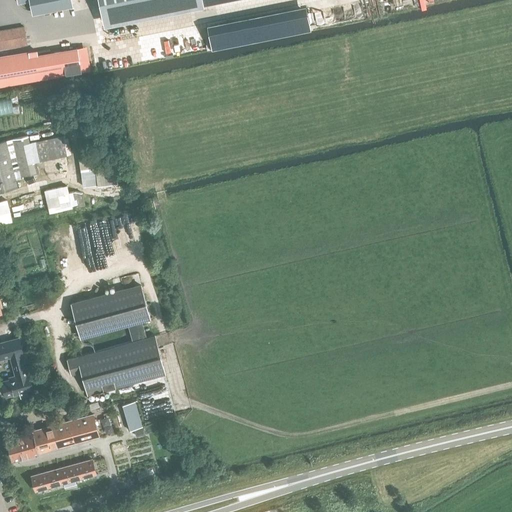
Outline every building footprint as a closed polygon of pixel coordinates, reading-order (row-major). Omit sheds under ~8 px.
[(18,0),(21,3),(24,6),(28,7),(32,7),(33,12),(72,4),(71,0),(18,0)] [(99,0),(103,17),(182,2),(193,7),(228,0),(99,0)] [(23,26),(0,29),(0,48),(14,46),(25,44),(27,44),(23,26)] [(82,71),(78,48),(37,55),(41,78),(82,71)] [(0,85),(41,78),(37,55),(36,50),(26,52),(15,54),(0,56),(0,85)] [(28,135),(12,138),(12,139),(20,176),(36,173),(34,162),(40,160),(45,159),(41,140),(41,139),(35,141),(30,142),(28,135)] [(62,135),(41,139),(41,140),(45,159),(71,154),(68,137),(63,138),(62,135)] [(0,190),(17,187),(6,140),(0,141),(0,190)] [(78,156),(79,162),(82,187),(95,185),(92,160),(94,160),(93,154),(90,155),(90,150),(91,150),(90,143),(79,144),(80,151),(79,151),(80,156),(78,156)] [(104,170),(96,171),(97,184),(97,185),(105,184),(118,183),(115,165),(104,167),(104,170)] [(67,185),(44,190),(49,212),(72,207),(72,205),(78,203),(78,206),(85,204),(82,192),(81,192),(75,191),(69,192),(67,185)] [(6,199),(0,200),(0,222),(11,220),(6,199)] [(67,358),(71,373),(81,371),(87,394),(165,372),(154,334),(147,336),(142,320),(151,318),(141,282),(71,301),(81,337),(128,324),(132,340),(67,358)] [(3,392),(5,393),(5,395),(26,390),(26,392),(33,390),(30,377),(29,373),(28,373),(22,352),(23,352),(19,337),(0,342),(0,359),(10,357),(14,374),(9,376),(9,378),(1,381),(2,383),(1,385),(1,387),(1,388),(1,390),(3,392)] [(127,401),(136,399),(135,392),(125,395),(127,401)] [(70,401),(68,394),(34,401),(36,408),(70,401)] [(129,429),(141,426),(134,401),(122,404),(129,429)] [(39,452),(99,436),(93,413),(7,437),(13,459),(39,452)] [(136,435),(137,436),(145,434),(143,427),(135,429),(135,430),(131,431),(133,436),(136,435)] [(92,458),(45,471),(31,475),(36,490),(96,474),(92,458)]
